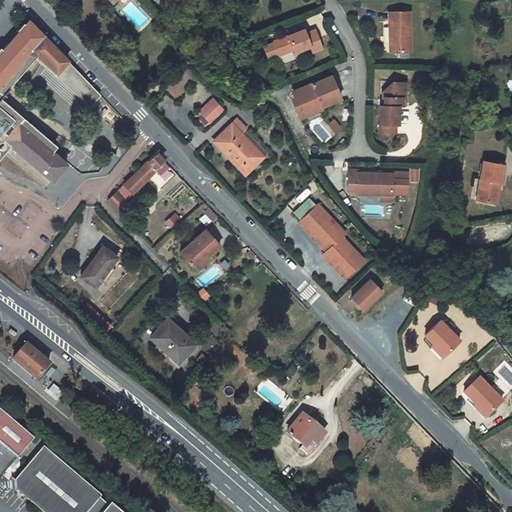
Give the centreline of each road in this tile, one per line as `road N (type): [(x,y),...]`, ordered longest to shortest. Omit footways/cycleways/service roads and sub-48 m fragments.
road 1 (residential): [(511,500),(23,0)]
road 2 (primary): [(158,419),(0,284)]
road 3 (primary): [(0,303),(158,419)]
road 4 (residential): [(327,0),(357,63),(357,156)]
road 5 (primary): [(158,419),(263,511)]
